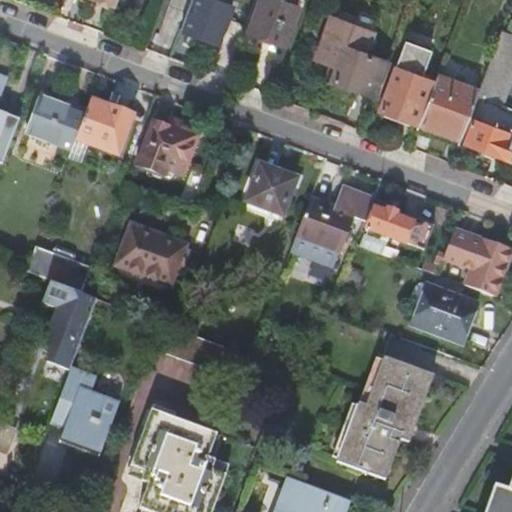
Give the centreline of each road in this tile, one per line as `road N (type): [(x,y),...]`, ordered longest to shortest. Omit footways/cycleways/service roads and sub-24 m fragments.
road 1 (unclassified): [(511,215),(0,19)]
road 2 (unclassified): [(420,511),(511,360)]
